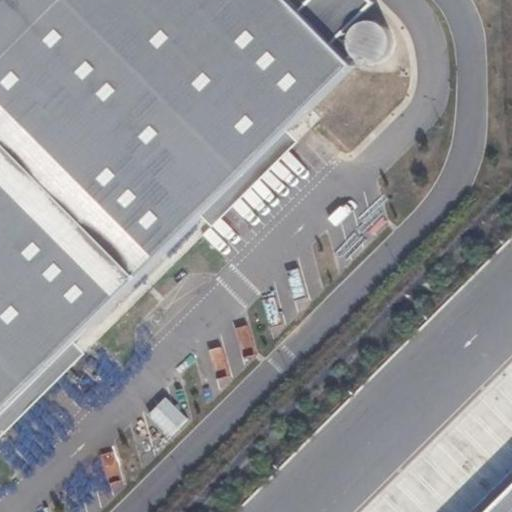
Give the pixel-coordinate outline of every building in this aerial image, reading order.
[(0,0),(0,145),(141,289),(358,76),(333,50),(301,17),(283,0),(0,0)] [(367,0),(317,0),(301,17),(333,50),(375,7),(367,0)] [(0,145),(0,425),(141,289),(0,145)] [(168,396),(131,430),(153,454),(190,419),(168,396)] [(511,511),(511,491),(490,511),(511,511)]
